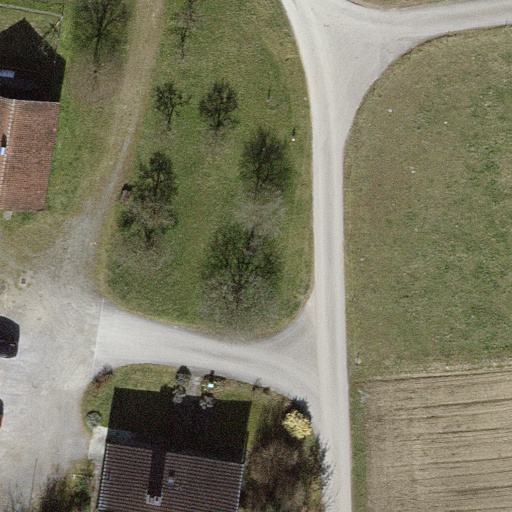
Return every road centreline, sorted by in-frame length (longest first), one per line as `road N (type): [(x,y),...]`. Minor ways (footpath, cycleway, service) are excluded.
road 1 (track): [(168,0),(152,113),(67,322),(349,383)]
road 2 (track): [(348,511),(335,32)]
road 3 (track): [(335,32),(511,13)]
